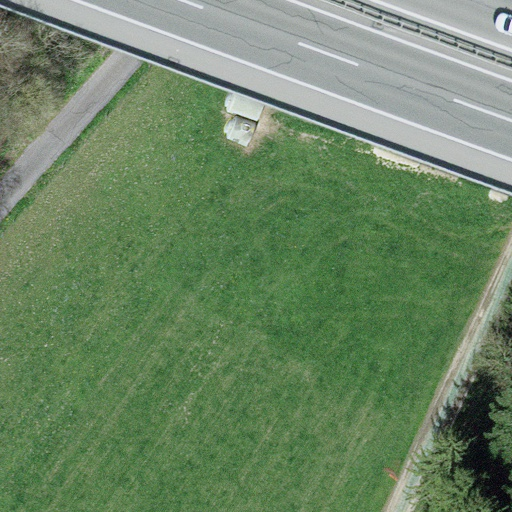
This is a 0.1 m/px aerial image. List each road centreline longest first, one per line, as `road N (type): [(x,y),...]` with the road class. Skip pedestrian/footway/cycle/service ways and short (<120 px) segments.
road 1 (motorway): [(191,0),(511,115)]
road 2 (track): [(379,511),(464,374),(511,265)]
road 3 (unclassified): [(176,0),(0,200)]
